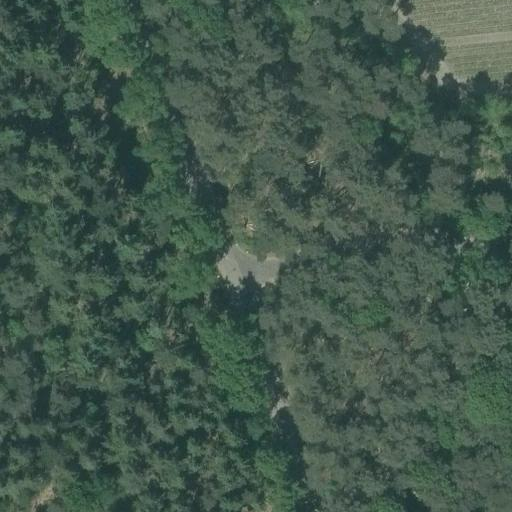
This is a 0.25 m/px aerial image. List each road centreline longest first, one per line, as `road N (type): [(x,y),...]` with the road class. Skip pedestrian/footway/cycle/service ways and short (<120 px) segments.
road 1 (unclassified): [(236,285),(130,0)]
road 2 (unclassified): [(511,263),(395,232),(365,233),(236,285)]
road 3 (unclassified): [(315,511),(236,285)]
